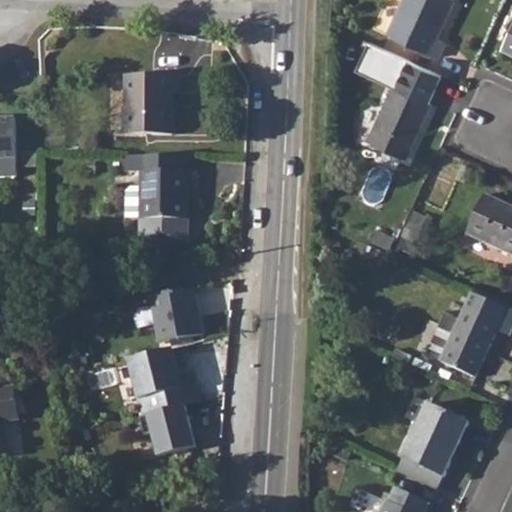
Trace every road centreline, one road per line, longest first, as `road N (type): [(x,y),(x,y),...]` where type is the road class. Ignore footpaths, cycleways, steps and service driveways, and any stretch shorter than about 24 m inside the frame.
road 1 (secondary): [(259,511),(296,18)]
road 2 (unknown): [(0,307),(190,276),(275,275)]
road 3 (residential): [(68,0),(296,18)]
